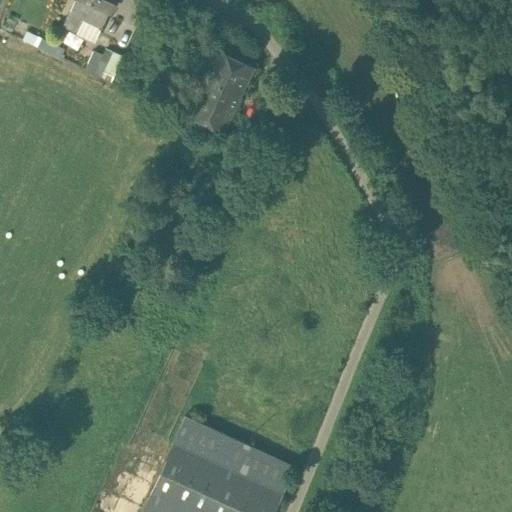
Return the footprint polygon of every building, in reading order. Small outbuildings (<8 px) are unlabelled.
[(113,0),(74,0),(70,11),(84,18),(91,3),(108,10),(109,11),(113,0)] [(108,10),(91,3),(84,18),(101,26),(108,10)] [(84,18),(70,11),(64,25),(78,31),(84,18)] [(84,18),(78,31),(95,39),(101,26),(84,18)] [(27,30),(23,38),(57,55),(61,47),(27,30)] [(253,65),(216,48),(185,113),(222,130),(253,65)] [(121,60),(106,53),(97,74),(111,81),(121,60)] [(272,511),(294,466),(184,415),(138,511),(272,511)]
